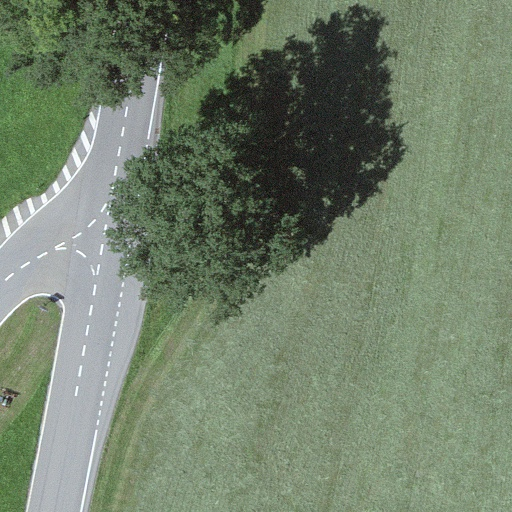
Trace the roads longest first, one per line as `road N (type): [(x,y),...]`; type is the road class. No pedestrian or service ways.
road 1 (tertiary): [(57,511),(102,242)]
road 2 (tertiary): [(102,242),(147,0)]
